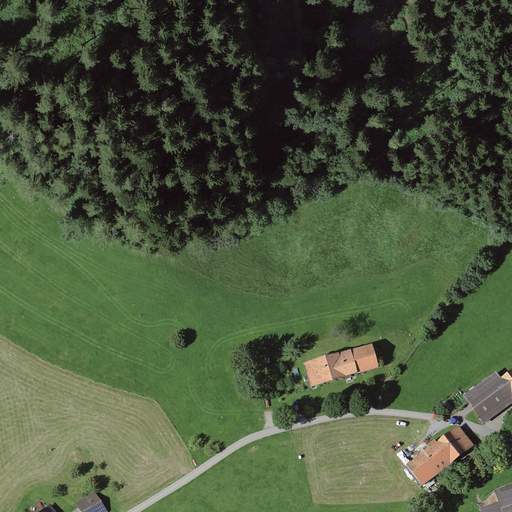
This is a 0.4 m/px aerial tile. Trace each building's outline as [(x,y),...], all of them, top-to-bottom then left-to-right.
[(366,341),(300,362),(308,388),(374,367),(366,341)] [(511,395),(511,366),(511,367),(496,378),(490,370),(458,393),(478,420),(511,395)] [(467,449),(452,427),(400,462),(415,484),(467,449)] [(511,511),(511,482),(489,490),(494,504),(476,510),(476,511),(511,511)] [(108,511),(110,511),(96,489),(78,501),(85,511),(108,511)] [(60,511),(53,503),(40,511),(60,511)]
